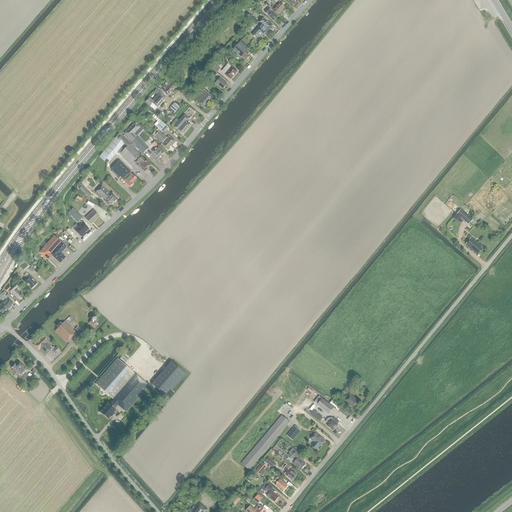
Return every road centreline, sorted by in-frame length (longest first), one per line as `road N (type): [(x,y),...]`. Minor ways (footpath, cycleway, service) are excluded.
road 1 (residential): [(312,0),(135,199),(3,324)]
road 2 (unclassified): [(283,511),(511,236)]
road 3 (primary): [(0,268),(217,0)]
road 4 (unclassified): [(157,511),(3,324)]
